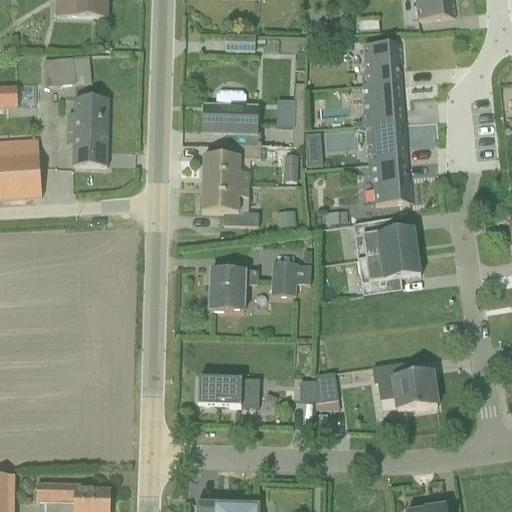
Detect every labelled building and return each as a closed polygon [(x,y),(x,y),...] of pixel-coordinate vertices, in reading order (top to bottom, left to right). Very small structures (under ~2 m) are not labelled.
[(105,0),(61,0),(61,27),(105,28),(105,0)] [(207,0),(207,8),(252,9),(252,3),(257,4),(257,0),(207,0)] [(358,16),(354,0),(353,0),(343,2),(347,19),(358,16)] [(415,0),(419,32),(455,28),(451,0),(415,0)] [(254,50),(222,49),(221,63),(253,64),(254,50)] [(363,56),(365,93),(405,91),(403,54),(363,56)] [(72,71),(54,73),(56,99),(74,98),(72,71)] [(14,89),(0,89),(0,120),(15,119),(14,89)] [(367,127),(406,125),(405,91),(365,93),(367,127)] [(214,116),(199,116),(198,145),(225,145),(224,157),(257,157),(258,118),(244,117),(244,105),(241,103),(218,103),(215,105),(214,116)] [(105,113),(68,113),(67,178),(103,179),(105,113)] [(367,127),(369,169),(409,167),(406,125),(367,127)] [(36,152),(0,154),(0,210),(39,208),(36,152)] [(371,216),(411,214),(409,167),(369,169),(371,216)] [(197,170),(196,197),(232,198),(233,171),(197,170)] [(196,197),(195,225),(226,226),(225,239),(256,240),(256,227),(231,227),(232,198),(196,197)] [(281,200),(253,201),(253,217),(281,216),(281,200)] [(353,259),(352,237),(342,237),(343,260),(353,259)] [(357,248),(361,268),(424,258),(421,238),(357,248)] [(365,294),(428,283),(424,258),(361,268),(365,294)] [(294,277),(267,277),(266,307),(293,307),(294,277)] [(249,284),(207,283),(206,324),(248,325),(249,284)] [(400,422),(444,416),(439,381),(416,385),(414,372),(376,377),(381,410),(398,408),(400,422)] [(301,416),(321,417),(323,382),(302,381),(301,416)] [(198,388),(197,416),(258,419),(258,390),(198,388)] [(17,511),(18,490),(0,489),(0,511),(17,511)] [(112,511),(113,501),(41,501),(41,511),(112,511)]
